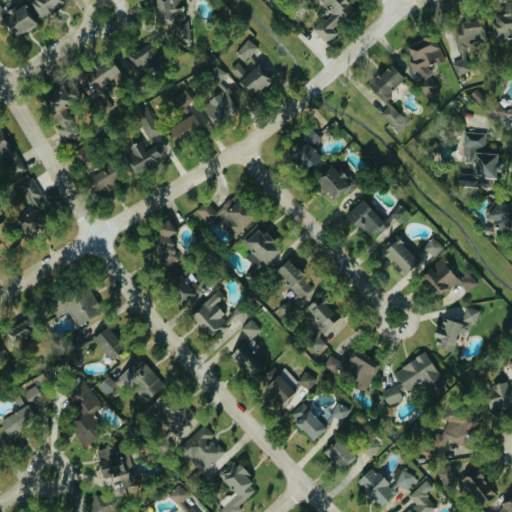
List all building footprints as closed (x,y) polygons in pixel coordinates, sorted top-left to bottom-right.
[(31,0),(43,18),(70,0),(31,0)] [(188,42),(188,0),(156,0),(157,24),(174,24),(174,42),(188,42)] [(313,29),(325,44),(337,34),(331,28),(353,10),(345,0),(318,0),(331,14),(313,29)] [(11,39),(38,27),(28,5),(1,17),(11,39)] [(486,41),(483,19),(455,23),(457,40),(450,41),(454,67),(471,65),(468,44),(486,41)] [(406,47),(418,77),(431,72),(427,62),(443,56),(435,35),(406,47)] [(246,62),(258,47),(248,39),(237,54),(246,62)] [(131,55),(146,78),(163,66),(148,44),(131,55)] [(122,74),(110,58),(84,76),(96,93),(122,74)] [(218,84),(227,71),(211,61),(203,73),(218,84)] [(239,78),(247,72),(240,62),(231,68),(239,78)] [(273,80),(260,63),(239,80),(252,97),(273,80)] [(368,83),(380,99),(404,79),(392,64),(368,83)] [(84,101),(78,84),(47,94),(63,142),(78,137),(68,107),(84,101)] [(241,111),(230,89),(202,103),(213,125),(241,111)] [(510,113),(498,101),(488,110),(500,122),(510,113)] [(409,124),(392,103),(381,112),(398,133),(409,124)] [(161,133),(149,107),(137,112),(148,139),(161,133)] [(175,145),(205,131),(196,114),(167,128),(175,145)] [(307,170),(320,155),(313,150),(323,138),(311,128),(289,154),(307,170)] [(0,168),(6,182),(27,172),(6,129),(0,131),(0,168)] [(486,132),(464,133),(465,162),(472,162),(473,174),(458,174),(459,187),(493,186),(493,172),(501,172),(500,163),(497,163),(497,147),(486,147),(486,132)] [(123,152),(134,172),(164,157),(157,144),(146,150),(142,142),(123,152)] [(73,154),(86,172),(99,162),(87,144),(73,154)] [(333,201),(352,185),(332,163),(314,180),(333,201)] [(118,183),(110,166),(86,178),(95,195),(118,183)] [(27,236),(46,226),(34,204),(44,199),(34,179),(13,189),(23,209),(16,213),(27,236)] [(255,216),(233,196),(218,212),(206,201),(196,212),(210,224),(218,216),(238,235),(255,216)] [(511,207),(501,199),(485,218),(511,238),(511,207)] [(363,200),(346,214),(367,239),(378,229),(381,233),(387,228),(363,200)] [(169,236),(177,231),(169,219),(156,228),(161,236),(141,249),(150,263),(156,259),(163,269),(180,258),(173,247),(175,245),(169,236)] [(266,265),(282,248),(259,227),(243,243),(266,265)] [(436,258),(445,247),(433,237),(424,247),(436,258)] [(382,253),(406,275),(419,261),(395,239),(382,253)] [(460,282),(468,292),(479,283),(470,271),(460,278),(445,257),(421,275),(438,298),(460,282)] [(288,259),(276,271),(302,298),(314,286),(288,259)] [(195,296),(179,266),(164,273),(180,304),(195,296)] [(78,326),(103,311),(88,285),(39,315),(45,324),(68,309),(78,326)] [(210,337),(221,328),(222,330),(238,318),(241,323),(250,316),(242,306),(226,318),(215,305),(225,297),(220,291),(192,312),(210,337)] [(298,309),(291,299),(280,307),(287,317),(298,309)] [(324,335),(334,331),(332,327),(339,323),(329,301),(312,308),(324,335)] [(478,309),(466,307),(463,323),(440,318),(436,337),(437,338),(435,348),(454,352),(460,328),(473,331),(478,309)] [(254,339),(262,327),(250,319),(242,331),(254,339)] [(30,347),(26,324),(9,328),(13,351),(30,347)] [(108,326),(92,337),(109,361),(124,350),(108,326)] [(79,355),(96,346),(92,338),(85,342),(81,334),(71,339),(79,355)] [(253,339),(243,334),(230,360),(258,374),(265,359),(248,350),(253,339)] [(328,344),(318,334),(309,342),(318,353),(328,344)] [(367,390),(382,363),(355,349),(341,376),(367,390)] [(445,381),(426,352),(394,372),(400,382),(382,393),(390,406),(404,397),(402,395),(422,381),(429,391),(445,381)] [(342,362),(332,355),(324,366),(335,373),(342,362)] [(119,376),(141,405),(165,387),(142,358),(119,376)] [(509,382),(485,386),(489,411),(511,407),(511,362),(506,363),(509,382)] [(318,378),(306,371),(299,383),(311,390),(318,378)] [(295,391),(277,374),(266,387),(284,403),(295,391)] [(86,447),(105,432),(92,415),(104,406),(80,376),(63,389),(75,404),(69,409),(74,416),(67,422),(86,447)] [(99,385),(108,395),(118,385),(108,376),(99,385)] [(40,400),(36,387),(24,391),(28,403),(40,400)] [(196,424),(190,417),(194,413),(185,405),(180,410),(162,394),(143,414),(177,445),(196,424)] [(344,421),(351,410),(338,402),(332,413),(344,421)] [(327,428),(304,403),(290,416),(313,441),(327,428)] [(0,420),(9,437),(38,422),(29,405),(0,420)] [(448,440),(463,445),(466,434),(473,437),(479,417),(447,407),(443,419),(448,420),(443,435),(436,433),(431,449),(444,453),(448,440)] [(190,458),(204,473),(227,450),(204,426),(175,453),(184,463),(190,458)] [(380,447),(368,436),(358,447),(371,458),(380,447)] [(324,451),(340,471),(356,458),(341,438),(324,451)] [(131,473),(128,454),(116,456),(115,447),(98,449),(102,478),(131,473)] [(259,487),(233,462),(219,476),(233,491),(221,503),(225,507),(220,511),(240,511),(242,510),(239,506),(259,487)] [(460,479),(451,464),(438,471),(447,487),(460,479)] [(373,467),(358,480),(365,489),(364,490),(379,508),(400,490),(395,484),(391,487),(373,467)] [(416,476),(398,468),(392,481),(409,489),(416,476)] [(124,488),(141,484),(138,470),(121,475),(124,488)] [(461,481),(481,507),(495,496),(476,470),(461,481)] [(409,496),(416,504),(406,511),(432,511),(439,506),(434,501),(440,495),(426,480),(409,496)] [(195,511),(185,499),(190,496),(181,484),(169,494),(183,511),(174,511),(173,511),(195,511)] [(507,511),(511,511),(511,494),(500,504),(507,511)] [(113,511),(115,508),(92,498),(86,511),(113,511)]
